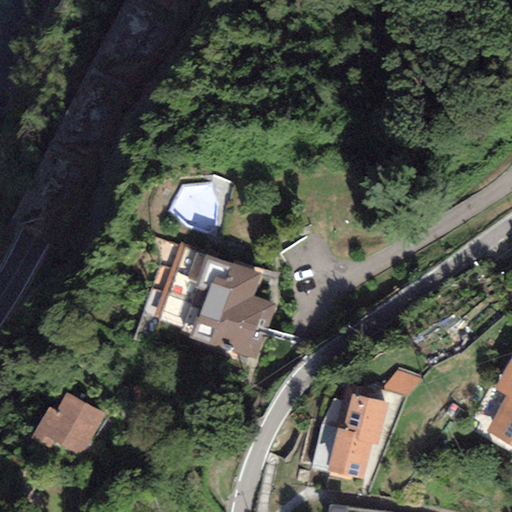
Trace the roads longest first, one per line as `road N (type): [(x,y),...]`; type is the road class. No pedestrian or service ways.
road 1 (tertiary): [(511,228),(317,362),(275,415),(240,511)]
road 2 (primary): [(0,301),(167,0)]
